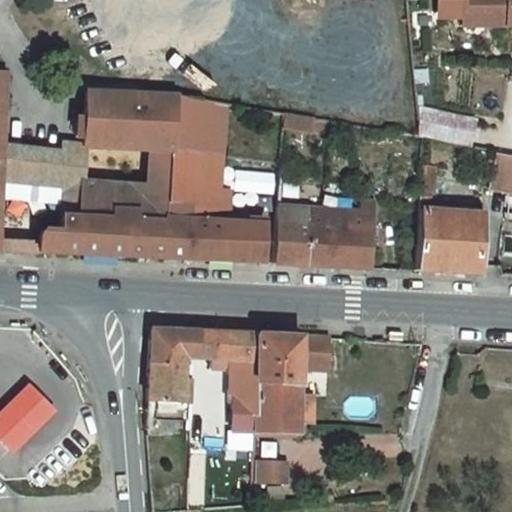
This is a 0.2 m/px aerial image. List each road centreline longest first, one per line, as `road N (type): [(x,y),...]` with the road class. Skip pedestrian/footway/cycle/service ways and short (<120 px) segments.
road 1 (secondary): [(511,319),(126,300)]
road 2 (tertiary): [(104,329),(121,402),(130,511)]
road 3 (unknown): [(5,511),(129,495)]
